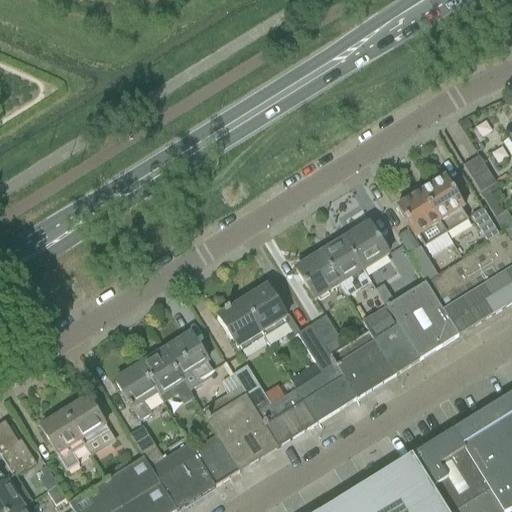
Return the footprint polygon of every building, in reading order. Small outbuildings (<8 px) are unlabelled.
[(466,122),(459,127),(463,134),(471,130),(466,122)] [(462,169),(479,196),(495,186),(478,159),(462,169)] [(443,181),(420,196),(445,237),(467,223),(460,213),(462,211),(462,212),(463,212),(443,180),(442,180),(443,181)] [(445,237),(420,196),(397,211),(396,209),(395,210),(415,241),(416,241),(415,240),(417,239),(424,250),(445,237)] [(485,202),(483,203),(494,220),(495,219),(500,216),(490,199),(485,202)] [(483,211),(470,218),(487,245),(488,246),(488,247),(504,237),(502,234),(498,237),(483,211)] [(495,219),(494,220),(502,234),(504,237),(505,237),(509,243),(511,241),(511,224),(505,213),(501,215),(500,216),(495,219)] [(368,227),(343,242),(363,273),(387,258),(368,227)] [(437,278),(424,286),(457,339),(463,335),(511,304),(511,241),(509,243),(505,237),(504,237),(488,247),(437,278)] [(343,242),(319,257),(338,288),(363,273),(343,242)] [(419,249),(406,256),(424,286),(436,278),(419,249)] [(338,288),(319,257),(294,273),(314,303),(338,288)] [(374,291),(386,310),(419,363),(457,339),(424,286),(393,305),(382,287),(374,291)] [(262,292),(241,305),(261,337),(285,322),(266,291),(263,293),(262,292)] [(261,337),(241,305),(217,320),(227,337),(237,352),(261,337)] [(362,324),(369,337),(394,378),(419,363),(386,310),(362,324)] [(335,344),(338,342),(325,319),(309,329),(355,402),(394,378),(369,337),(341,355),(335,344)] [(321,377),(296,393),(316,426),(355,402),(309,329),(296,337),(321,377)] [(190,338),(164,354),(185,388),(187,391),(213,374),(190,338)] [(164,354),(140,369),(159,399),(172,391),(175,394),(185,388),(164,354)] [(157,396),(140,369),(115,385),(129,408),(127,409),(129,412),(131,411),(139,424),(151,417),(143,405),(157,396)] [(229,396),(244,385),(236,375),(222,385),(229,396)] [(276,389),(263,397),(269,409),(283,400),(276,389)] [(258,390),(245,398),(256,417),(269,409),(263,397),(258,390)] [(217,405),(202,414),(220,444),(239,475),(277,451),(245,398),(240,391),(217,405)] [(269,409),(256,417),(277,451),(316,426),(296,393),(283,400),(269,409)] [(511,511),(511,397),(452,434),(488,494),(499,511),(511,511)] [(66,415),(64,417),(82,446),(106,431),(88,402),(81,406),(80,404),(65,413),(66,415)] [(82,446),(64,417),(61,418),(60,416),(45,426),(46,428),(40,432),(66,475),(79,467),(70,453),(82,446)] [(0,490),(7,486),(6,485),(15,479),(35,467),(21,443),(17,445),(4,425),(0,427),(0,490)] [(143,461),(149,470),(160,463),(141,432),(130,439),(143,461)] [(411,459),(444,511),(458,511),(488,494),(452,434),(411,459)] [(220,444),(196,458),(215,489),(239,475),(220,444)] [(188,446),(160,463),(149,470),(174,511),(178,511),(215,489),(196,458),(195,459),(188,446)] [(327,511),(444,511),(411,459),(366,488),(327,511)] [(143,461),(105,484),(112,495),(122,511),(174,511),(149,470),(143,461)] [(45,470),(39,474),(43,479),(49,476),(45,470)] [(40,484),(47,496),(57,490),(50,478),(40,484)] [(7,486),(0,490),(0,511),(21,511),(22,511),(31,506),(16,481),(15,479),(6,485),(7,486)] [(105,484),(92,492),(99,503),(112,495),(105,484)] [(57,490),(47,496),(57,511),(67,505),(57,490)] [(92,492),(69,506),(69,507),(71,511),(122,511),(112,495),(99,503),(92,492)] [(499,511),(488,494),(458,511),(499,511)]
